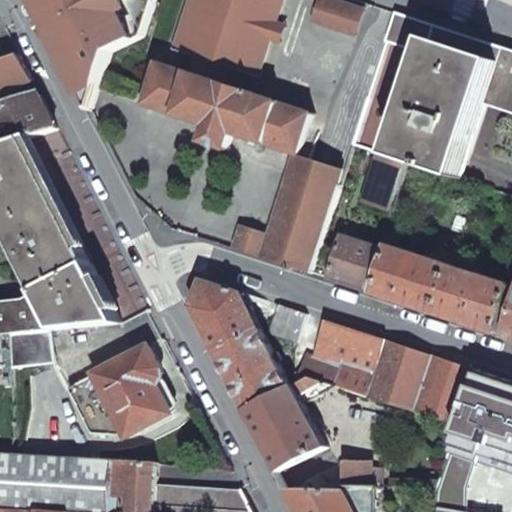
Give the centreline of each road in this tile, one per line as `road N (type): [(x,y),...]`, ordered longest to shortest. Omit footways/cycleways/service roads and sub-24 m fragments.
road 1 (residential): [(511,359),(199,256),(151,264)]
road 2 (tertiary): [(14,0),(151,264)]
road 3 (tertiary): [(151,264),(278,511)]
